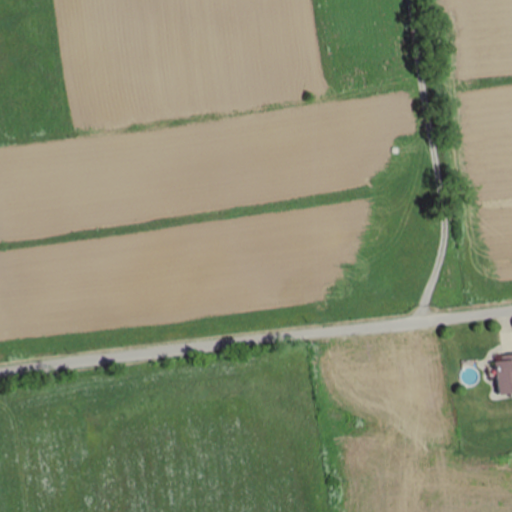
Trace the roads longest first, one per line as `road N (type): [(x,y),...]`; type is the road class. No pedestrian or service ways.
road 1 (residential): [(0,373),(511,311)]
road 2 (residential): [(478,315),(438,0)]
